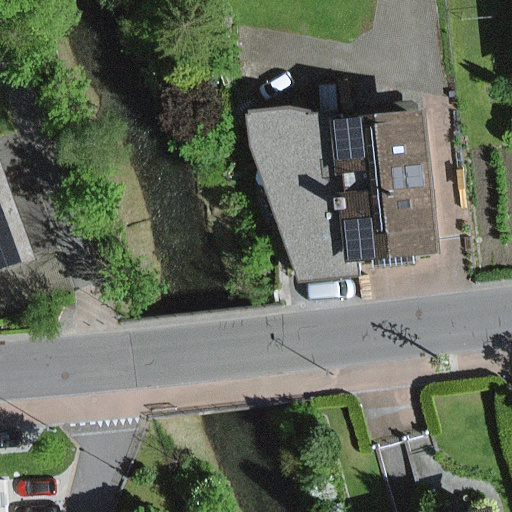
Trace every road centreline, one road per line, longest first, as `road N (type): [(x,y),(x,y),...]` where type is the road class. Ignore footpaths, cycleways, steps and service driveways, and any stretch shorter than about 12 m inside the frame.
road 1 (residential): [(160,360),(511,318)]
road 2 (residential): [(104,364),(108,407),(85,511)]
